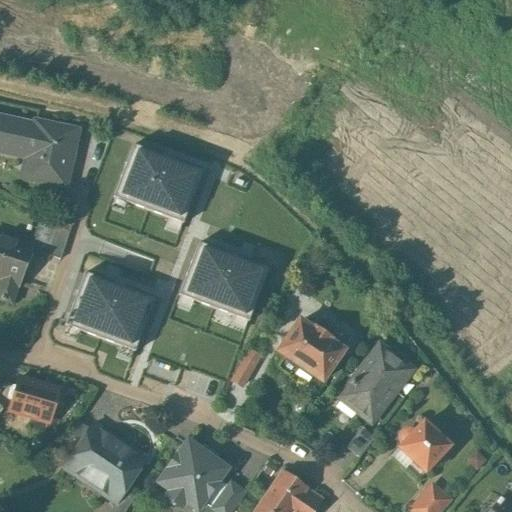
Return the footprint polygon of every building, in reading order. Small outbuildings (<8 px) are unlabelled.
[(32,125),(0,118),(0,151),(39,160),(36,179),(64,185),(75,130),(33,121),(32,125)] [(195,171),(138,149),(120,196),(177,218),(195,171)] [(86,204),(110,212),(118,187),(94,179),(86,204)] [(35,249),(46,253),(57,222),(45,218),(35,249)] [(70,225),(58,219),(57,222),(46,253),(46,256),(58,260),(70,225)] [(29,246),(0,237),(0,298),(10,302),(29,246)] [(259,271),(203,250),(186,294),(242,315),(259,271)] [(145,303),(89,281),(73,323),(128,345),(145,303)] [(310,329),(296,320),(276,351),(320,382),(341,350),(328,342),(332,336),(332,332),(317,322),(314,322),(310,329)] [(225,374),(240,348),(215,334),(200,360),(225,374)] [(410,370),(377,345),(340,394),(357,408),(357,413),(370,422),(410,370)] [(232,377),(245,385),(264,354),(252,346),(232,377)] [(56,390),(17,379),(8,410),(47,421),(56,390)] [(55,450),(68,458),(88,428),(75,420),(55,450)] [(408,429),(406,427),(394,440),(400,445),(393,452),(403,461),(406,457),(423,472),(448,445),(422,422),(417,428),(413,424),(408,429)] [(144,459),(90,424),(88,428),(68,458),(61,469),(63,470),(70,460),(81,468),(79,472),(79,477),(81,480),(84,483),(88,483),(93,482),(94,481),(118,497),(125,487),(144,459)] [(373,437),(360,427),(344,448),(357,458),(373,437)] [(202,502),(209,506),(225,484),(218,479),(225,469),(213,460),(215,458),(199,446),(197,449),(186,440),(155,482),(167,490),(163,496),(180,508),(184,502),(195,510),(202,502)] [(280,471),(251,511),(312,511),(321,500),(280,471)] [(230,511),(245,492),(228,480),(225,484),(209,506),(206,509),(210,511),(230,511)] [(125,487),(118,497),(128,505),(135,494),(125,487)] [(429,496),(423,491),(408,509),(410,511),(437,511),(449,500),(444,495),(429,496)] [(511,511),(511,495),(509,494),(504,500),(501,498),(497,503),(500,505),(495,511),(496,511),(511,511)]
